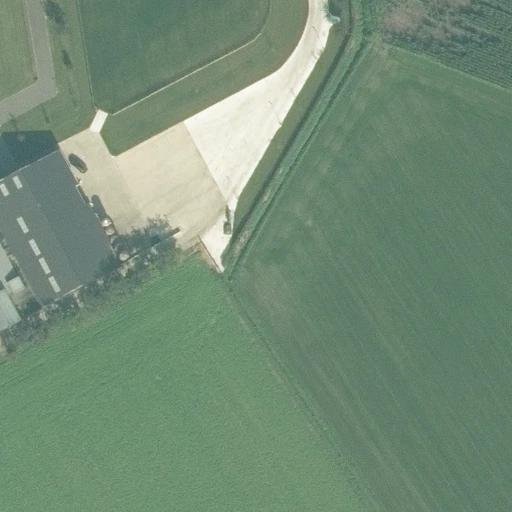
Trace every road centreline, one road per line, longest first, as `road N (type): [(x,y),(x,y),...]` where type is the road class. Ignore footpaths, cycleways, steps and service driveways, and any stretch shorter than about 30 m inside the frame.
road 1 (unknown): [(331,0),(303,70),(241,166),(160,239),(0,337)]
road 2 (unknown): [(36,0),(46,69),(20,113),(0,127)]
